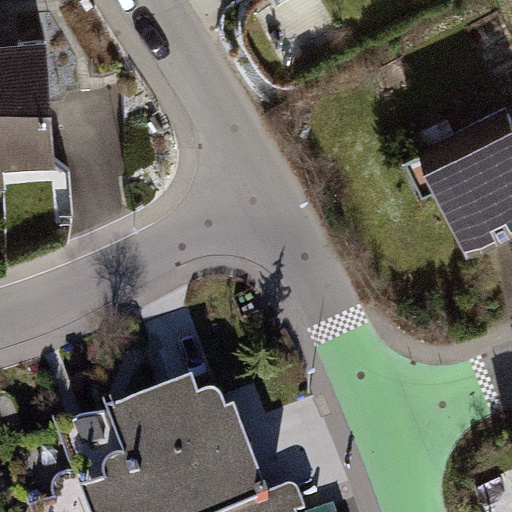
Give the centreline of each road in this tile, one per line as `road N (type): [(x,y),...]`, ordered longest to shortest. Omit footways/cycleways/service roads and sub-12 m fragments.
road 1 (residential): [(265,184),(179,245),(0,321)]
road 2 (residential): [(265,184),(382,422)]
road 3 (residential): [(148,0),(265,184)]
road 4 (residential): [(382,422),(511,370)]
